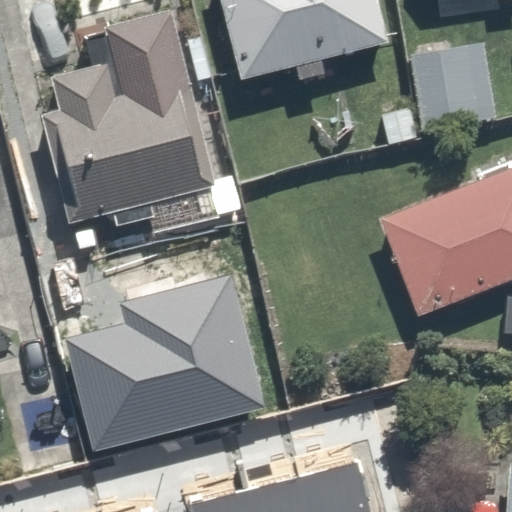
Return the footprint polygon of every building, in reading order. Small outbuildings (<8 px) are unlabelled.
[(222,0),(243,77),(392,38),(382,0),(222,0)] [(462,36),(410,47),(428,131),(479,120),(462,36)] [(50,68),(59,104),(40,108),(67,218),(225,181),(199,70),(126,88),(117,52),(50,68)] [(511,165),(382,216),(421,316),(511,280),(511,165)] [(112,263),(57,272),(71,357),(126,348),(112,263)] [(366,511),(353,462),(300,475),(309,511),(366,511)] [(309,511),(300,475),(243,489),(249,511),(309,511)] [(249,511),(243,489),(188,503),(189,511),(249,511)] [(473,511),(473,489),(425,490),(425,511),(473,511)]
